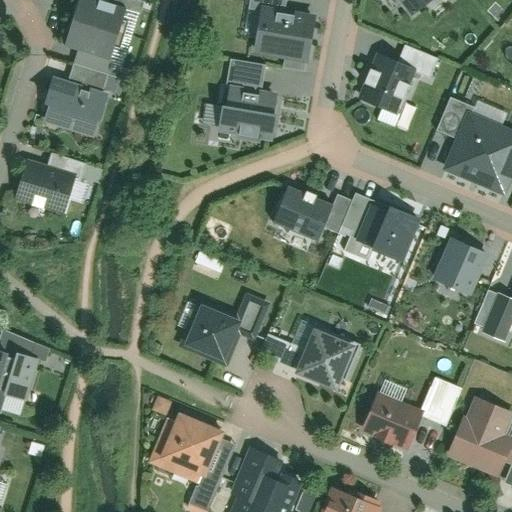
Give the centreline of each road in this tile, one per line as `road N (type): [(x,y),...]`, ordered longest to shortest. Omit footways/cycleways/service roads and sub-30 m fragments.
road 1 (residential): [(511,223),(359,159),(326,106),(343,0)]
road 2 (residential): [(465,511),(271,413)]
road 3 (residential): [(0,140),(27,39),(14,5),(0,0)]
